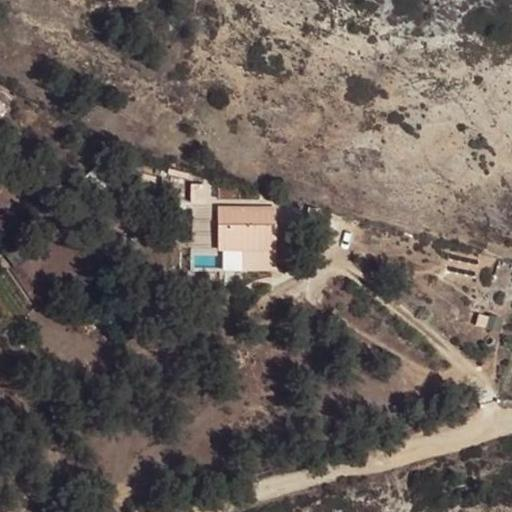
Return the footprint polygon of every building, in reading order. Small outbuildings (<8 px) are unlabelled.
[(0,98),(0,116),(8,110),(0,98)] [(138,190),(143,172),(128,167),(123,186),(138,190)] [(191,242),(213,244),(217,183),(196,182),(191,242)] [(221,208),(221,249),(275,250),(275,209),(221,208)] [(157,226),(135,222),(131,256),(152,257),(157,226)]
